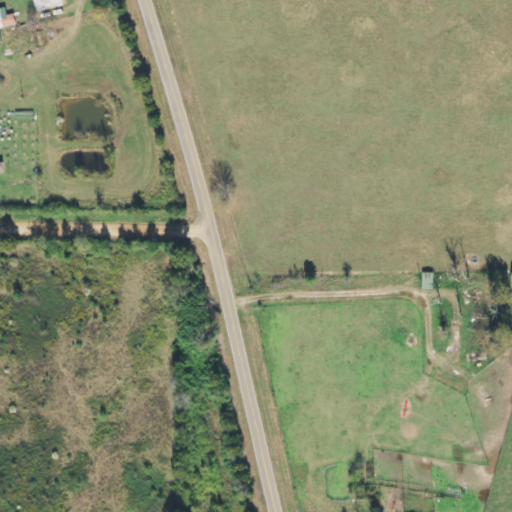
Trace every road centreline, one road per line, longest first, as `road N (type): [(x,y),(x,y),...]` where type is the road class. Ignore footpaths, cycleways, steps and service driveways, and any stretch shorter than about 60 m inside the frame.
road 1 (tertiary): [(144,0),(211,226),(276,511)]
road 2 (residential): [(0,227),(211,226)]
